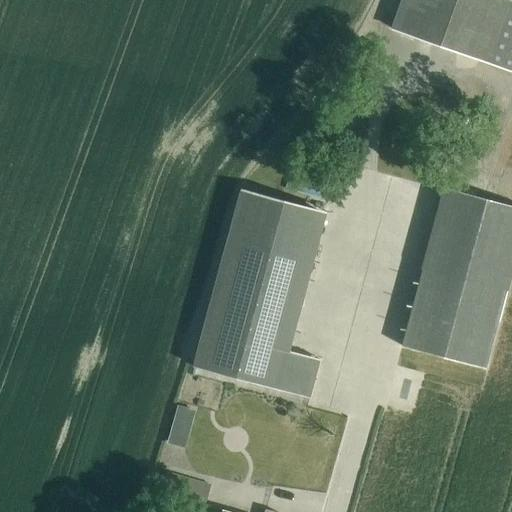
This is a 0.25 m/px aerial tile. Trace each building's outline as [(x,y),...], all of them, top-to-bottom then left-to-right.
[(511,0),(402,0),(392,29),(511,71),(511,0)] [(215,287),(193,368),(309,398),(320,360),(289,352),(314,259),(326,214),(241,190),(229,236),(215,287)] [(402,347),(485,369),(511,270),(511,209),(444,191),(402,347)] [(176,438),(190,440),(195,405),(181,403),(176,438)] [(164,490),(207,503),(212,486),(169,473),(164,490)]
